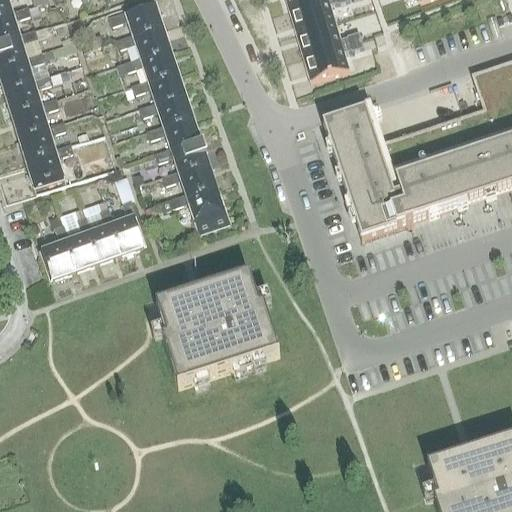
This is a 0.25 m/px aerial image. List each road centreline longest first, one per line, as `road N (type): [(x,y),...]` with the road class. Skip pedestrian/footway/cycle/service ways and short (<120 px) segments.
road 1 (residential): [(269,124),(511,45)]
road 2 (residential): [(331,298),(269,124)]
road 3 (residential): [(269,124),(205,0)]
